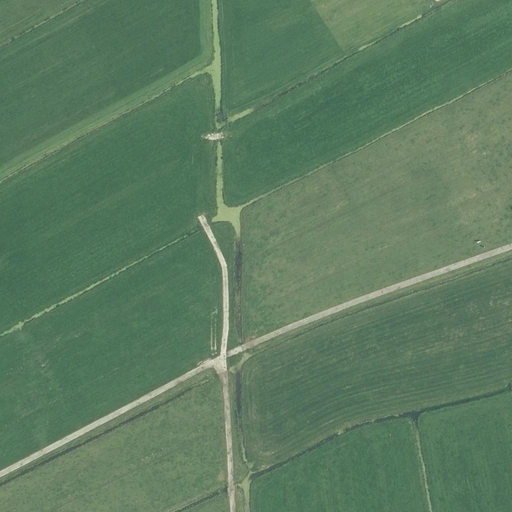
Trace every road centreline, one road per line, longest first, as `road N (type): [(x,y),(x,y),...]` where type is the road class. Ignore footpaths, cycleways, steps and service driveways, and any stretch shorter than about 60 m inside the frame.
road 1 (track): [(0,472),(224,356),(359,300),(511,257)]
road 2 (track): [(233,511),(223,263),(199,211)]
